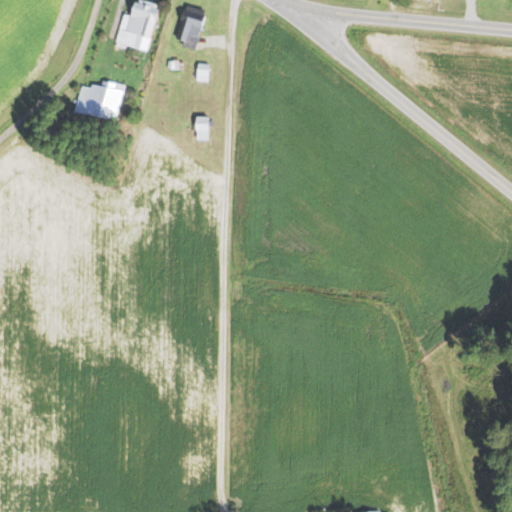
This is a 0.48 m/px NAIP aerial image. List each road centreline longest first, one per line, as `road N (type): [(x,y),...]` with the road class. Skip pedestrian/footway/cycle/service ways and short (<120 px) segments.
road 1 (residential): [(511,193),(282,3)]
road 2 (residential): [(511,29),(353,16),(276,0)]
